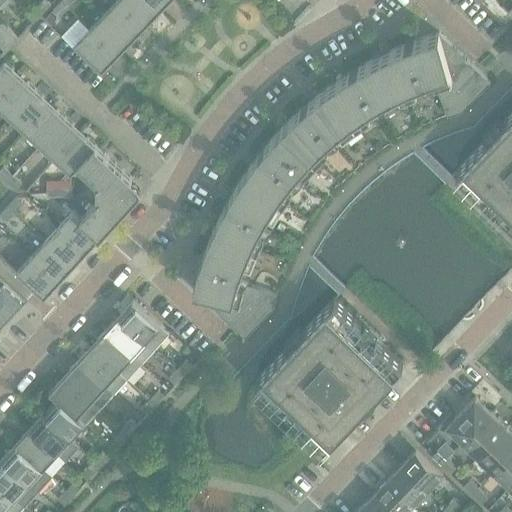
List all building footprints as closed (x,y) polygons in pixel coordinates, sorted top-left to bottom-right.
[(41,0),(36,6),(42,12),(51,3),(47,0),(41,0)] [(59,16),(69,6),(62,0),(53,10),(59,16)] [(132,38),(145,24),(120,0),(116,0),(104,13),(132,38)] [(120,0),(145,24),(160,9),(150,0),(120,0)] [(150,0),(160,9),(168,0),(150,0)] [(33,21),(42,12),(36,6),(27,15),(33,21)] [(50,13),(44,19),(51,25),(57,19),(50,13)] [(118,52),(132,38),(104,13),(91,27),(118,52)] [(0,45),(6,50),(18,37),(2,22),(0,23),(0,45)] [(102,69),(118,52),(91,27),(75,43),(102,69)] [(491,81),(439,32),(414,40),(405,44),(381,54),(358,67),(350,72),(328,86),(308,102),(301,109),(282,127),(265,146),(258,154),(243,175),(230,197),(225,206),(214,229),(204,253),(201,262),(194,288),(245,337),(274,308),(278,293),(239,280),(245,262),(252,264),(258,248),(265,233),(259,230),(268,213),(274,216),(284,202),(293,188),(288,184),(300,169),(305,173),(317,160),(329,148),(324,143),(339,130),(344,136),(357,125),(371,116),(367,110),(384,99),(387,106),(402,98),(418,91),(415,84),(433,77),(448,115),(462,111),(491,81)] [(0,98),(21,75),(5,60),(0,65),(0,98)] [(0,106),(11,116),(36,89),(21,75),(0,98),(0,106)] [(26,130),(51,102),(36,89),(11,116),(26,130)] [(41,144),(67,117),(51,102),(26,130),(41,144)] [(511,114),(456,172),(484,199),(487,196),(500,208),(497,211),(511,225),(511,114)] [(56,157),(80,130),(67,117),(41,144),(56,157)] [(79,164),(97,144),(80,130),(56,157),(72,172),(79,164)] [(82,216),(101,234),(134,198),(131,196),(136,191),(136,184),(131,180),(133,177),(97,144),(79,164),(97,180),(98,198),(82,216)] [(13,175),(12,174),(18,167),(11,161),(7,161),(0,169),(0,174),(7,181),(13,175)] [(13,175),(7,181),(16,189),(22,183),(13,175)] [(47,196),(73,195),(72,186),(47,187),(47,196)] [(9,205),(15,210),(23,202),(17,196),(9,205)] [(0,214),(6,220),(15,210),(9,205),(0,214)] [(101,234),(82,216),(74,209),(61,222),(60,223),(87,249),(101,234)] [(54,216),(51,220),(57,226),(60,223),(61,222),(54,216)] [(73,264),(87,249),(60,223),(57,226),(46,239),(73,264)] [(60,278),(73,264),(46,239),(33,253),(60,278)] [(44,296),(60,278),(33,253),(17,270),(44,296)] [(3,284),(0,287),(0,327),(23,302),(3,284)] [(155,347),(169,331),(133,298),(119,314),(147,339),(155,347)] [(325,447),(403,365),(375,339),(372,342),(359,329),(362,326),(334,299),(256,381),(284,408),(287,405),(300,417),(297,420),(325,447)] [(155,347),(147,339),(119,314),(105,329),(133,354),(141,362),(155,347)] [(141,362),(133,354),(105,329),(92,344),(119,369),(127,377),(141,362)] [(127,377),(119,369),(92,344),(78,359),(105,384),(113,391),(127,377)] [(113,391),(105,384),(78,359),(64,374),(92,400),(99,406),(113,391)] [(178,368),(184,374),(192,365),(186,359),(178,368)] [(176,383),(184,374),(178,368),(169,377),(176,383)] [(99,406),(92,400),(64,374),(50,390),(85,422),(99,406)] [(150,398),(157,404),(165,394),(159,388),(150,398)] [(71,437),(85,422),(50,390),(57,397),(44,412),(71,437)] [(463,440),(491,411),(475,395),(447,425),(463,440)] [(148,413),(157,404),(150,398),(142,407),(148,413)] [(479,455),(507,426),(491,411),(463,440),(479,455)] [(70,438),(71,437),(44,412),(30,427),(57,452),(56,453),(65,461),(79,446),(70,438)] [(123,428),(129,434),(138,425),(131,419),(123,428)] [(494,470),(511,451),(511,430),(507,426),(479,455),(494,470)] [(43,467),(56,453),(57,452),(30,427),(16,442),(43,467)] [(121,443),(129,434),(123,428),(114,437),(121,443)] [(43,468),(43,467),(16,442),(2,457),(30,482),(38,490),(51,475),(43,468)] [(401,464),(429,490),(444,475),(416,448),(401,464)] [(95,458),(101,464),(110,455),(103,449),(95,458)] [(441,464),(447,457),(438,449),(432,455),(441,464)] [(510,485),(511,483),(511,451),(494,470),(510,485)] [(38,490),(30,482),(2,457),(0,459),(0,482),(16,497),(24,505),(38,490)] [(447,457),(441,464),(450,472),(456,466),(447,457)] [(93,474),(101,464),(95,458),(86,468),(93,474)] [(415,505),(429,490),(401,464),(387,478),(415,505)] [(392,511),(408,511),(415,505),(387,478),(373,493),(392,511)] [(67,489),(74,494),(82,485),(76,479),(67,489)] [(472,493),(478,487),(469,479),(463,485),(472,493)] [(17,511),(24,505),(16,497),(0,482),(0,511),(1,511),(17,511)] [(472,493),(481,502),(487,496),(478,487),(472,493)] [(65,504),(74,494),(67,489),(59,498),(65,504)] [(363,511),(392,511),(373,493),(359,508),(363,511)] [(446,506),(451,511),(452,511),(461,503),(454,497),(446,506)]
